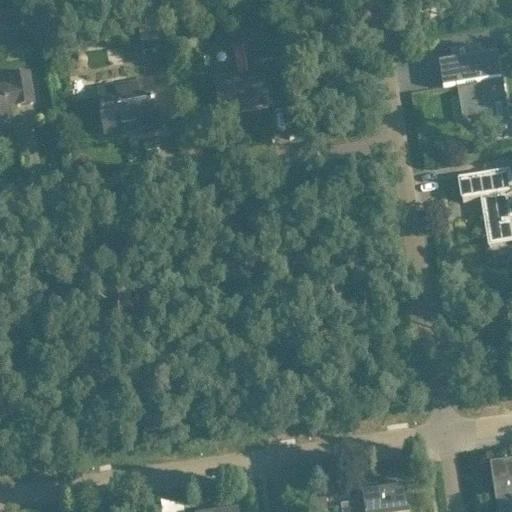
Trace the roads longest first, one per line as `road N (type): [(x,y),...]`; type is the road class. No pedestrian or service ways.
road 1 (residential): [(0,210),(388,147)]
road 2 (residential): [(438,432),(388,147)]
road 3 (residential): [(90,484),(273,454)]
road 4 (residential): [(273,454),(438,432)]
road 5 (residential): [(388,147),(361,0)]
